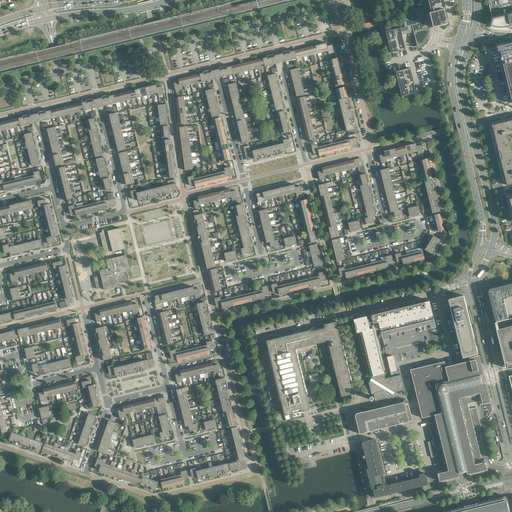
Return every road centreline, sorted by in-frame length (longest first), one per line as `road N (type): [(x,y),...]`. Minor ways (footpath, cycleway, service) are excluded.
road 1 (residential): [(418,425),(287,455),(258,339),(437,293)]
road 2 (residential): [(266,274),(207,37)]
road 3 (residential): [(367,150),(305,164),(271,21)]
road 4 (secondary): [(492,244),(460,92),(470,39)]
road 5 (secondary): [(456,47),(450,85),(482,221),(480,243)]
road 6 (secondary): [(470,291),(511,452)]
road 7 (residential): [(418,425),(404,368),(449,347),(437,293)]
road 8 (secondary): [(511,434),(478,281)]
road 9 (residential): [(367,150),(335,10)]
road 10 (residential): [(92,87),(123,211)]
road 11 (secondary): [(49,18),(170,0)]
road 12 (unclassified): [(207,37),(89,66)]
